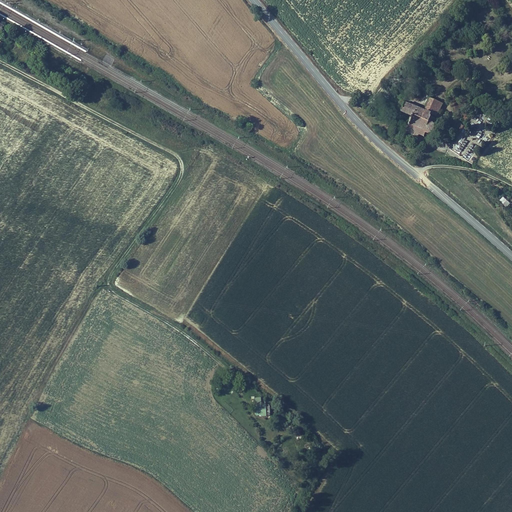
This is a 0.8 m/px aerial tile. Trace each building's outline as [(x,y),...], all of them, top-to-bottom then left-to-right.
[(13,40),(8,37),(3,45),(8,48),(13,40)] [(110,65),(113,59),(106,55),(102,61),(110,65)] [(409,112),(422,116),(442,125),(444,119),(447,121),(452,110),(437,105),(434,113),(412,105),(409,112)] [(422,116),(414,135),(427,139),(428,137),(433,139),(434,137),(437,138),(440,139),(447,142),(448,142),(449,141),(450,140),(452,138),(452,136),(446,131),(447,126),(445,126),(447,121),(444,119),(442,125),(422,116)] [(498,201),(506,208),(510,203),(502,197),(498,201)] [(256,398),(256,416),(270,416),(270,407),(266,407),(266,404),(261,404),(261,398),(256,398)] [(315,446),(308,440),(303,447),(310,452),(315,446)] [(300,450),(292,442),(281,452),(289,460),(300,450)]
